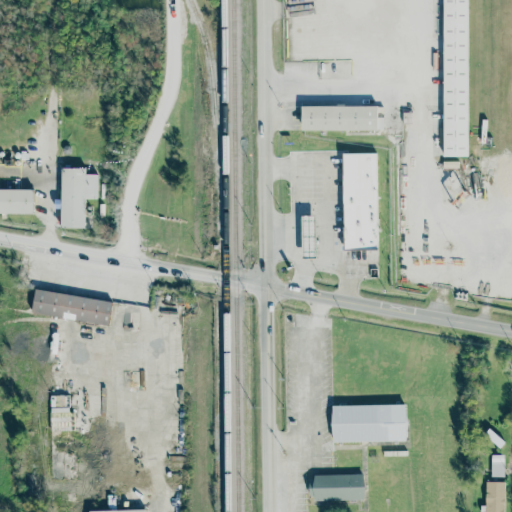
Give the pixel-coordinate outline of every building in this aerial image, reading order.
[(468,0),(468,155),(444,155),(444,0),(468,0)] [(378,105),(378,128),(302,128),(302,105),(378,105)] [(376,154),(378,245),(345,246),(343,155),(376,154)] [(85,168),(61,168),(60,227),(84,228),(85,198),(96,198),(97,174),(85,174),(85,168)] [(0,189),(33,189),(33,212),(0,212),(0,189)] [(317,256),(304,256),(303,214),(316,214),(317,256)] [(112,301),(35,289),(31,313),(108,326),(112,301)] [(333,405),(405,404),(406,438),(334,440),(333,405)] [(484,433),(499,447),(504,442),(489,428),(484,433)] [(503,477),(504,455),(491,454),(491,477),(503,477)] [(313,500),(312,475),(363,474),(364,499),(313,500)] [(504,511),(505,482),(486,481),(485,511),(504,511)]
